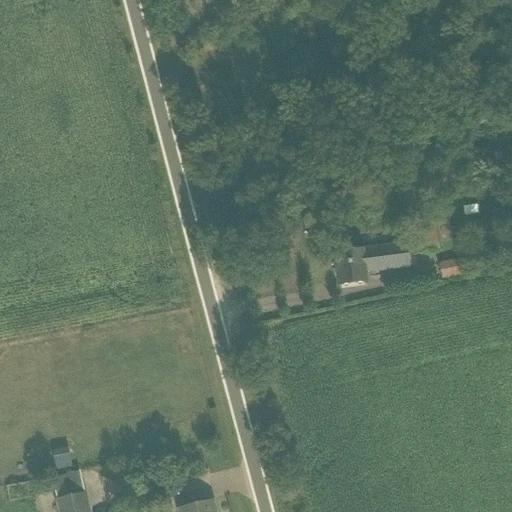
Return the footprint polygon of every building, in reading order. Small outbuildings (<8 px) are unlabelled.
[(433,224),(408,229),(413,255),(438,251),(437,244),(442,243),(438,223),(433,224)] [(289,239),(279,241),(279,242),(281,253),(291,252),(289,240),(289,239)] [(334,255),(338,287),(369,283),(367,272),(411,266),(408,246),(365,252),(365,251),(334,255)] [(457,260),(438,265),(442,280),(460,275),(457,260)] [(151,467),(141,468),(143,483),(153,482),(151,467)] [(56,501),(58,511),(90,511),(86,494),(84,494),(79,473),(52,479),(57,501),(56,501)] [(214,511),(212,503),(179,511),(214,511)]
